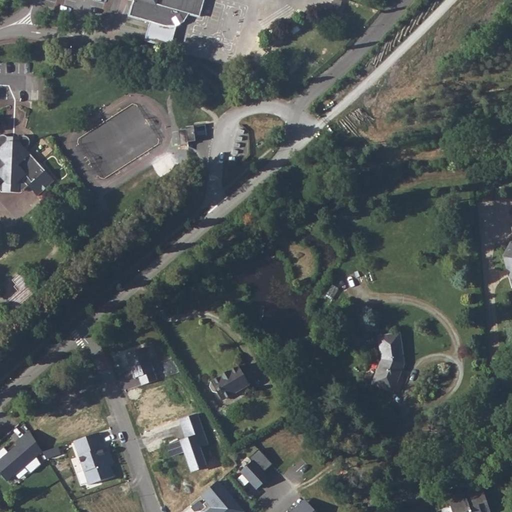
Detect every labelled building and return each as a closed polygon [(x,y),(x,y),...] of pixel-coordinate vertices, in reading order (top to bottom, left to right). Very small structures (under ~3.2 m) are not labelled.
[(129,0),(125,14),(148,22),(149,18),(165,23),(169,11),(172,9),(185,14),(186,15),(196,17),(201,0),(129,0)] [(195,138),(206,136),(205,126),(179,129),(181,150),(188,149),(188,143),(195,142),(195,138)] [(32,142),(28,143),(24,147),(10,147),(9,143),(3,139),(0,142),(0,148),(3,152),(0,154),(0,193),(2,195),(22,199),(28,193),(37,204),(59,186),(31,155),(36,148),(36,144),(32,142)] [(495,176),(479,177),(480,188),(496,187),(495,176)] [(511,287),(511,242),(510,243),(503,256),(507,269),(506,269),(508,277),(509,277),(511,287)] [(21,274),(12,281),(20,291),(7,301),(16,311),(38,294),(21,274)] [(339,289),(332,285),(326,296),(333,300),(339,289)] [(372,384),(393,393),(404,364),(400,333),(379,336),(382,360),(372,384)] [(151,359),(156,358),(152,346),(147,348),(151,359)] [(146,347),(126,354),(134,379),(139,377),(142,386),(157,380),(146,347)] [(250,385),(238,365),(211,382),(210,387),(213,392),(218,394),(222,401),(250,385)] [(197,413),(180,419),(186,437),(180,439),(180,440),(167,445),(171,456),(184,452),(191,472),(208,466),(201,447),(208,444),(197,413)] [(0,474),(6,482),(42,451),(26,426),(0,447),(0,474)] [(101,431),(73,441),(87,485),(115,476),(101,431)] [(251,460),(240,471),(257,489),(269,478),(263,473),(273,464),(259,449),(249,458),(251,460)] [(477,450),(455,455),(457,463),(479,457),(477,450)] [(244,511),(217,480),(201,493),(211,506),(204,511),(244,511)] [(454,505),(442,509),(443,511),(490,511),(483,489),(466,495),(463,485),(445,491),(448,499),(452,498),(454,505)] [(316,511),(304,498),(289,511),(316,511)]
